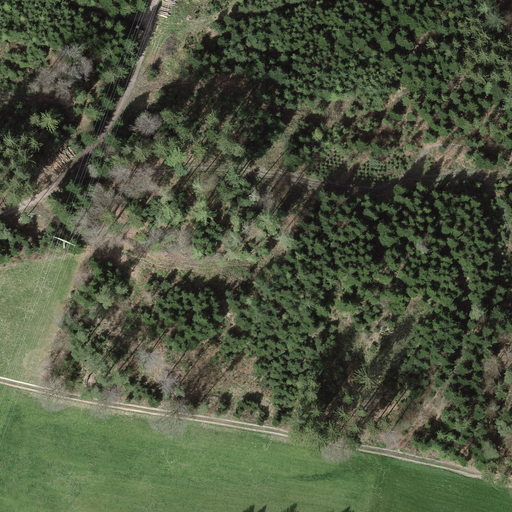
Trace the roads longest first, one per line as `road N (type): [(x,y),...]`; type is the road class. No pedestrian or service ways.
road 1 (track): [(0,380),(511,486)]
road 2 (track): [(53,186),(119,108),(151,0)]
